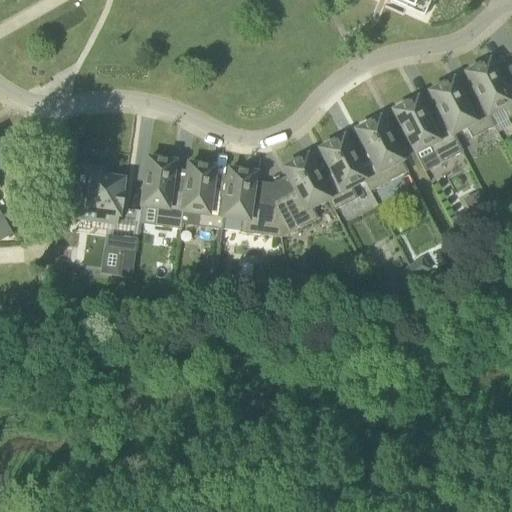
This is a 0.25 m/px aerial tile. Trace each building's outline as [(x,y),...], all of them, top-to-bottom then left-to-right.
[(383,0),(425,18),(434,0),(383,0)] [(489,63),(481,67),(480,65),(467,72),(468,74),(465,75),(481,107),(487,118),(488,117),(502,110),(507,121),(511,118),(511,80),(501,87),(489,63)] [(453,82),(445,86),(444,84),(431,91),(432,93),(429,94),(441,118),(451,137),(452,136),(466,129),(471,140),(494,128),(488,117),(487,118),(481,107),(469,113),(453,82)] [(417,101),(409,105),(408,103),(395,110),(396,112),(393,113),(415,156),(429,148),(439,166),(462,154),(452,136),(451,137),(441,118),(429,124),(417,101)] [(363,129),(355,133),(372,164),(359,171),(365,182),(364,183),(369,193),(407,174),(379,120),(376,122),(375,121),(362,127),(363,129)] [(327,148),(319,152),(331,176),(319,182),(329,201),(327,202),(333,212),(356,200),(351,189),(364,183),(365,182),(359,171),(343,139),(339,141),(339,140),(326,146),(327,148)] [(291,167),(283,171),(297,197),(275,209),(280,240),(317,221),(311,210),(327,202),(329,201),(319,182),(307,158),(303,160),(302,158),(290,165),(291,167)] [(181,231),(183,214),(181,214),(184,196),(170,194),(174,164),(165,163),(166,161),(151,159),(151,161),(147,161),(141,208),(157,211),(155,228),(181,231)] [(181,214),(183,214),(197,216),(196,228),(222,232),(223,220),(222,219),(224,198),(211,197),(214,170),(206,169),(206,167),(192,165),(192,167),(188,166),(184,196),(181,214)] [(73,227),(74,227),(75,220),(117,225),(119,211),(122,211),(124,197),(121,197),(123,182),(101,179),(102,172),(81,169),(73,227)] [(255,176),(246,174),(246,173),(232,171),(232,172),(228,172),(224,198),(222,219),(223,220),(241,222),(240,234),(280,240),(275,209),(251,205),(255,176)] [(493,216),(477,224),(484,236),(499,228),(493,216)] [(136,241),(123,239),(117,278),(131,280),(136,241)] [(284,256),(268,259),(271,277),(287,274),(284,256)] [(409,269),(415,280),(428,271),(421,261),(409,269)] [(405,286),(415,280),(409,269),(398,276),(405,286)] [(305,289),(300,285),(294,286),(290,291),(291,297),(296,301),(302,300),(306,295),(305,289)] [(299,350),(303,357),(311,357),(315,349),(310,344),(303,344),(299,350)]
